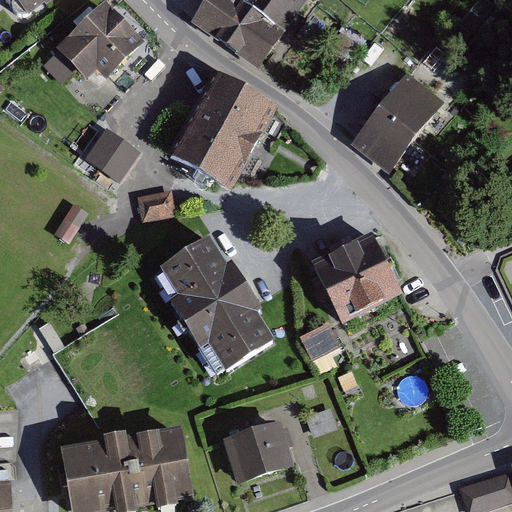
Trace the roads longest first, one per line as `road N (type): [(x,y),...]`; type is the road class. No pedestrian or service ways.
road 1 (tertiary): [(143,0),(188,44),(280,103),(398,217),(511,382)]
road 2 (residential): [(511,444),(351,511)]
